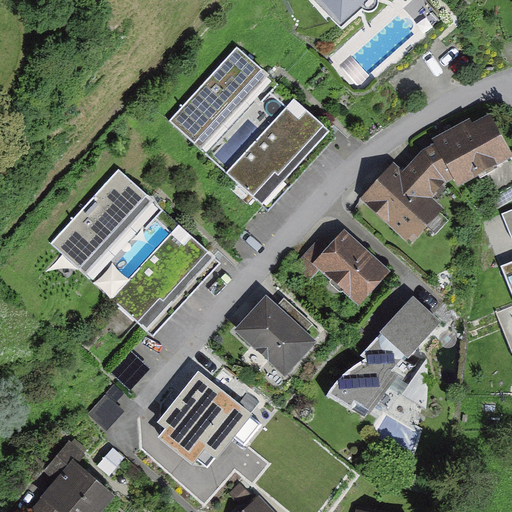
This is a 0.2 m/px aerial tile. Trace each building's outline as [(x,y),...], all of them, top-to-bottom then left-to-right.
[(376,0),(320,0),(345,28),(376,0)] [(239,43),(173,115),(268,202),(335,130),(239,43)] [(511,155),(511,150),(491,114),(439,144),(462,184),(511,155)] [(449,175),(424,152),(405,172),(397,164),(365,197),(414,242),(443,211),(428,197),(449,175)] [(123,170),(56,242),(152,329),(218,258),(123,170)] [(511,211),(503,215),(511,237),(511,211)] [(393,272),(349,231),(319,264),(363,305),(393,272)] [(321,339),(268,296),(239,332),(291,375),(321,339)] [(450,325),(415,297),(334,396),(369,424),(450,325)] [(132,388),(150,366),(133,351),(114,373),(132,388)] [(111,427),(123,404),(106,395),(93,418),(111,427)] [(106,511),(118,500),(78,462),(36,505),(43,511),(106,511)] [(273,511),(258,498),(245,511),(273,511)]
